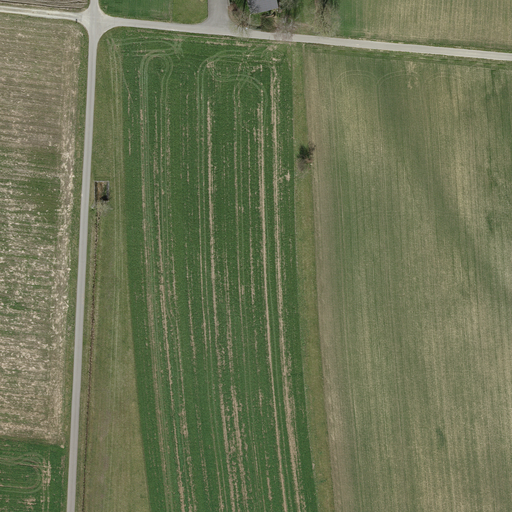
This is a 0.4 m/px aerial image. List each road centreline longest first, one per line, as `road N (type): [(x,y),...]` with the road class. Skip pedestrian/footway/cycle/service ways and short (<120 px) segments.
road 1 (track): [(511,57),(0,9)]
road 2 (track): [(91,0),(67,511)]
